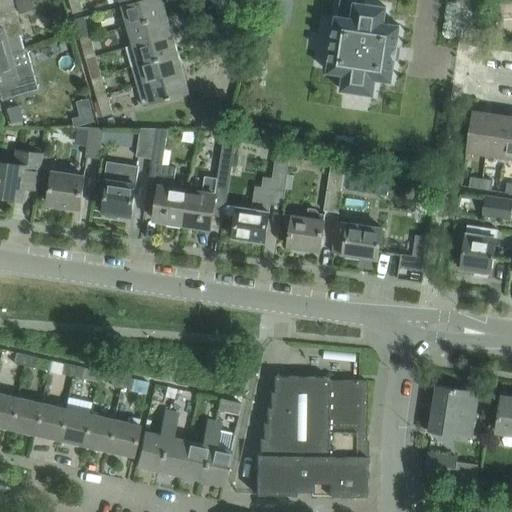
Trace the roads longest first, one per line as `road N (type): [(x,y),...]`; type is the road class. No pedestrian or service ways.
road 1 (tertiary): [(407,322),(0,261)]
road 2 (residential): [(389,511),(407,322)]
